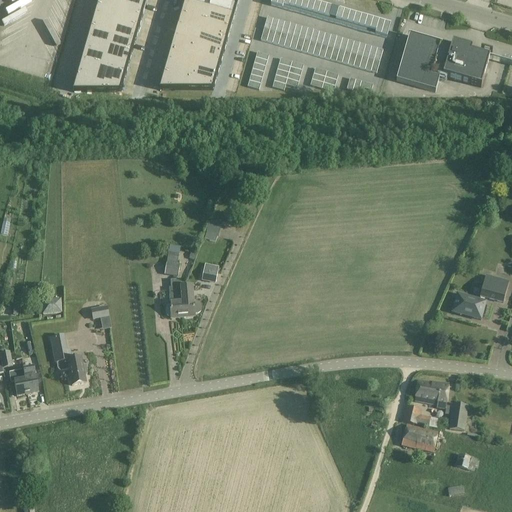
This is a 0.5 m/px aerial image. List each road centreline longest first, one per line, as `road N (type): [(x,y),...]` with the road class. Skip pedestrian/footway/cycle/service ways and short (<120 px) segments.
road 1 (unclassified): [(0,425),(340,364),(411,362),(511,375)]
road 2 (track): [(411,362),(362,511)]
